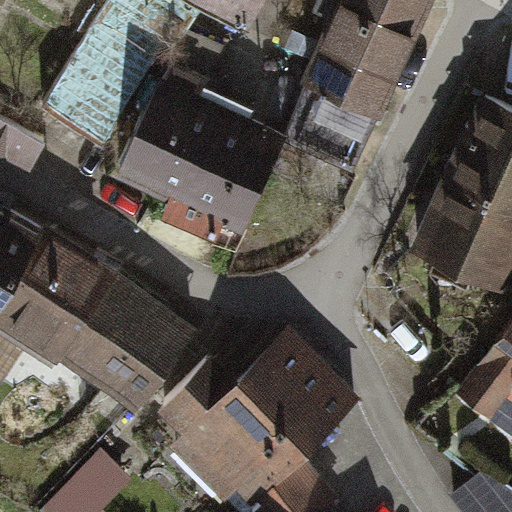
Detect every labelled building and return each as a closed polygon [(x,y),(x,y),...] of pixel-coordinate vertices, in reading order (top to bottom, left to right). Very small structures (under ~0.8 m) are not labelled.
[(257,0),(208,0),(247,20),(257,0)] [(430,0),(350,0),(315,85),(383,114),(430,0)] [(278,134),(164,85),(127,172),(240,221),(278,134)] [(378,120),(320,94),(301,134),(359,160),(378,120)] [(511,287),(511,109),(486,97),(415,247),(510,291),(511,287)] [(44,140),(0,120),(0,151),(32,166),(44,140)] [(52,240),(0,212),(0,329),(4,332),(52,240)] [(52,240),(4,332),(138,406),(189,320),(52,240)] [(511,322),(464,396),(494,415),(511,426),(511,322)] [(215,354),(154,409),(246,511),(311,511),(328,497),(290,455),(355,397),(294,329),(238,379),(215,354)] [(106,448),(49,508),(53,511),(96,511),(133,474),(106,448)] [(311,511),(339,511),(328,497),(311,511)]
